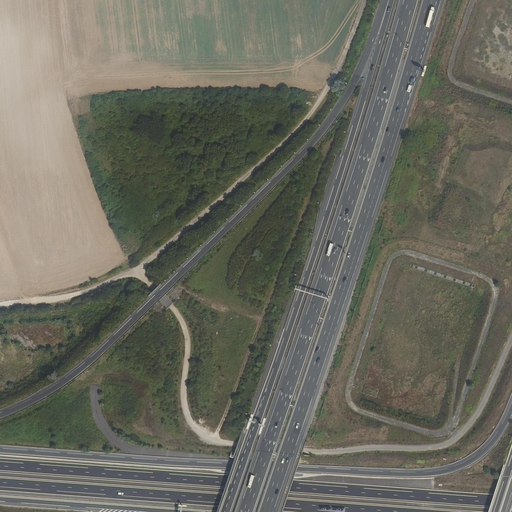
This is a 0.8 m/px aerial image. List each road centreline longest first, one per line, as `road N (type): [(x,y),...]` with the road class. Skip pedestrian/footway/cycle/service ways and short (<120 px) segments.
road 1 (motorway): [(386,0),(348,98),(310,146),(106,347),(0,416)]
road 2 (unclassified): [(136,269),(175,310),(188,346),(188,417),(205,437),(237,444),(319,453),(448,444),(484,405),(511,340)]
road 3 (motorway): [(391,0),(225,511)]
road 4 (motorway): [(411,0),(246,511)]
road 5 (motorway): [(266,511),(430,0)]
road 6 (trunk): [(511,503),(0,465)]
road 7 (track): [(453,426),(494,286),(412,254),(390,258),(348,398),(365,413),(429,433),(447,430)]
road 8 (track): [(363,0),(328,87),(295,132),(187,228),(97,289),(0,306)]
road 9 (trunk): [(0,481),(409,511)]
road 10 (trunk): [(511,404),(492,441),(447,470),(297,470)]
road 11 (trunk): [(232,466),(0,450)]
road 12 (trunk): [(0,498),(169,511)]
